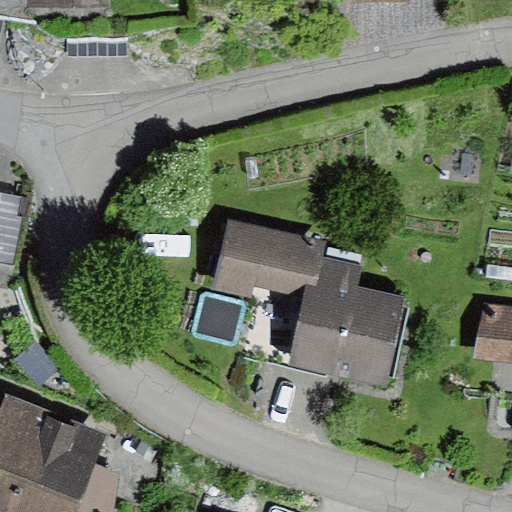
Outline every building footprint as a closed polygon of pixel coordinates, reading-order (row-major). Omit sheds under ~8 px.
[(29,0),(30,8),(113,11),(113,0),(29,0)] [(20,200),(0,196),(0,268),(13,271),(23,219),(17,218),(20,200)] [(329,245),(232,223),(217,292),(250,299),(254,283),(308,295),(292,367),(387,389),(407,302),(361,292),(366,269),(326,260),(329,245)] [(511,310),(487,308),(482,361),(511,364),(511,310)] [(114,438),(0,392),(0,511),(117,511),(123,478),(101,469),(114,438)]
